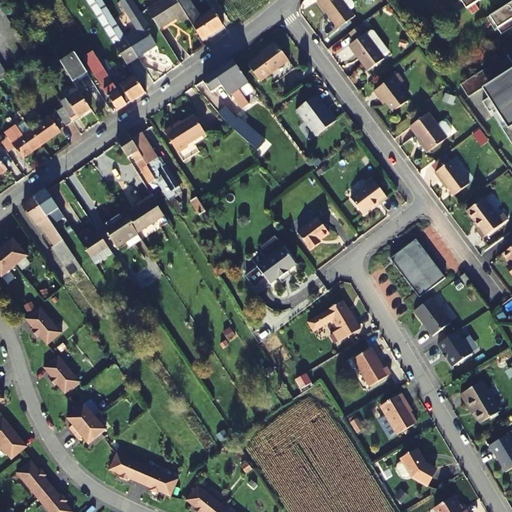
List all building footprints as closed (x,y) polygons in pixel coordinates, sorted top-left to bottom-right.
[(124,59),(128,64),(138,57),(126,38),(106,6),(102,0),(91,0),(89,2),(106,30),(120,51),(124,59)] [(161,0),(147,9),(160,29),(167,24),(166,23),(178,16),(181,21),(188,17),(177,0),(161,0)] [(223,26),(206,0),(201,0),(198,2),(193,5),(189,0),(177,0),(188,17),(202,39),(223,26)] [(355,16),(342,0),(318,0),(339,28),(355,16)] [(511,26),(511,1),(488,17),(500,34),(511,26)] [(5,12),(1,6),(0,7),(0,31),(3,36),(7,42),(10,47),(14,53),(17,59),(21,64),(25,71),(38,66),(36,61),(33,57),(29,51),(26,46),(23,40),(19,35),(15,29),(12,23),(8,18),(5,12)] [(131,20),(138,30),(126,38),(138,57),(145,52),(144,51),(156,44),(147,30),(150,28),(141,13),(131,20)] [(367,35),(361,27),(350,34),(356,43),(367,35)] [(367,36),(367,35),(356,43),(351,47),(369,73),(386,61),(380,53),(385,49),(385,46),(375,32),(372,32),(367,36)] [(266,51),(278,68),(289,60),(276,44),(266,51)] [(102,62),(94,50),(83,57),(117,110),(127,103),(110,76),(102,63),(102,62)] [(482,87),(496,78),(494,76),(503,70),(504,73),(511,68),(511,50),(461,83),(469,95),(482,87)] [(248,65),(260,82),(278,68),(266,51),(248,65)] [(61,61),(73,80),(87,72),(75,52),(61,61)] [(40,68),(48,63),(43,56),(36,61),(38,66),(40,68)] [(115,72),(107,59),(102,63),(110,76),(115,72)] [(0,80),(10,77),(3,66),(0,61),(0,80)] [(225,67),(245,87),(249,84),(241,72),(238,67),(235,63),(234,61),(225,67)] [(222,87),(230,97),(233,95),(243,110),(250,105),(240,90),(245,87),(225,67),(204,81),(212,94),(222,87)] [(511,68),(504,73),(496,78),(482,87),(488,96),(497,90),(502,97),(506,95),(503,91),(511,85),(511,68)] [(503,70),(494,76),(496,78),(504,73),(503,70)] [(145,92),(135,75),(121,84),(131,101),(145,92)] [(398,75),(392,79),(374,92),(379,99),(382,97),(394,113),(409,102),(399,89),(397,86),(403,82),(398,75)] [(511,85),(503,91),(506,95),(502,97),(497,90),(488,96),(482,100),(491,114),(492,112),(511,143),(511,85)] [(92,109),(79,90),(61,101),(65,107),(73,121),(92,109)] [(243,110),(233,95),(230,97),(240,112),(243,110)] [(326,108),(318,96),(297,111),(306,123),(307,122),(318,137),(336,124),(325,108),(326,108)] [(236,119),(226,107),(219,114),(231,127),(235,131),(258,152),(269,138),(262,131),(258,136),(238,117),(236,119)] [(18,111),(22,117),(27,113),(23,108),(18,111)] [(428,113),(410,127),(429,152),(447,139),(446,138),(451,134),(451,131),(445,123),(442,122),(437,126),(428,113)] [(31,130),(42,144),(61,131),(50,117),(31,130)] [(202,137),(205,135),(194,118),(191,120),(176,130),(174,127),(165,133),(178,155),(188,149),(187,147),(202,137)] [(13,143),(24,135),(17,125),(5,132),(13,143)] [(13,143),(23,158),(42,144),(31,130),(24,135),(13,143)] [(132,156),(149,185),(157,180),(132,140),(128,133),(117,140),(118,143),(128,159),(132,156)] [(157,180),(170,201),(175,197),(177,196),(174,191),(177,189),(163,166),(142,133),(132,140),(157,180)] [(436,173),(446,166),(441,160),(431,167),(436,173)] [(468,186),(451,162),(446,166),(436,173),(435,174),(440,181),(441,180),(453,197),(468,186)] [(179,188),(165,165),(163,166),(177,189),(179,188)] [(382,206),(390,200),(376,182),(368,188),(369,189),(354,200),(365,216),(381,205),(382,206)] [(55,213),(60,209),(48,191),(47,190),(34,198),(59,235),(66,230),(55,213)] [(126,216),(137,233),(164,216),(152,196),(138,205),(139,208),(126,216)] [(179,215),(184,212),(175,197),(170,201),(179,215)] [(52,248),(64,267),(75,259),(59,235),(34,198),(24,205),(36,224),(40,222),(56,245),(52,248)] [(190,202),(200,216),(205,212),(200,203),(196,198),(190,202)] [(501,225),(483,200),(467,212),(480,230),(478,232),(483,239),(501,225)] [(126,216),(125,214),(116,220),(117,222),(106,230),(117,248),(138,234),(137,233),(126,216)] [(322,242),(332,234),(321,220),(301,234),(314,252),(323,245),(322,242)] [(113,254),(100,234),(94,239),(89,232),(79,239),(96,265),(113,254)] [(26,244),(19,235),(11,240),(8,237),(0,243),(17,265),(33,253),(26,244)] [(290,272),(298,266),(277,237),(263,248),(271,258),(258,267),(253,260),(241,268),(249,279),(261,271),(272,285),(280,279),(282,280),(290,274),(290,272)] [(420,299),(446,280),(418,242),(403,253),(402,252),(391,260),(420,299)] [(0,275),(2,277),(17,265),(0,243),(0,275)] [(466,287),(471,284),(465,276),(460,279),(466,287)] [(452,323),(434,298),(416,312),(425,324),(426,324),(429,327),(428,328),(434,337),(452,323)] [(343,302),(329,311),(308,323),(314,333),(334,321),(340,330),(335,334),(340,342),(361,329),(351,312),(349,313),(343,302)] [(47,346),(62,333),(41,307),(27,318),(26,319),(34,329),(32,330),(37,337),(39,335),(47,346)] [(448,359),(454,368),(474,355),(459,332),(439,346),(446,356),(447,355),(449,358),(448,359)] [(386,368),(383,369),(371,348),(353,359),(370,387),(390,375),(386,368)] [(65,394),(80,382),(59,356),(57,357),(44,368),(52,378),(50,379),(55,386),(57,384),(65,394)] [(306,375),(295,380),(300,390),(311,384),(306,375)] [(461,395),(466,404),(468,403),(481,425),(500,413),(482,383),(461,395)] [(411,407),(403,394),(381,406),(398,435),(418,423),(408,408),(411,407)] [(74,434),(95,416),(85,404),(77,410),(67,418),(72,425),(69,428),(74,434)] [(11,430),(13,429),(3,416),(2,417),(0,418),(0,447),(6,455),(7,454),(11,460),(22,451),(27,446),(17,434),(15,435),(11,430)] [(106,429),(95,416),(74,434),(79,440),(82,437),(88,444),(101,433),(106,429)] [(511,438),(510,435),(489,447),(493,455),(495,454),(504,469),(511,464),(511,438)] [(410,474),(412,477),(426,484),(435,469),(426,462),(418,450),(402,460),(403,461),(398,464),(396,464),(396,467),(397,468),(402,476),(402,478),(405,478),(406,477),(410,474)] [(140,484),(147,466),(125,456),(124,458),(116,454),(109,470),(117,473),(119,473),(121,474),(119,477),(127,481),(128,479),(140,484)] [(37,498),(52,486),(44,476),(46,475),(41,469),(38,471),(36,469),(36,467),(31,460),(30,461),(17,471),(23,478),(22,479),(37,498)] [(147,466),(140,484),(151,489),(150,491),(158,494),(159,491),(162,492),(162,494),(170,497),(171,496),(178,481),(169,477),(170,476),(147,466)] [(64,503),(67,501),(62,494),(60,496),(52,486),(37,498),(48,511),(73,511),(68,506),(66,505),(64,503)] [(219,511),(224,507),(205,491),(204,493),(197,487),(185,500),(192,506),(194,506),(196,507),(194,510),(195,511),(219,511)] [(466,511),(463,511),(461,511),(453,498),(434,509),(435,511),(466,511)]
